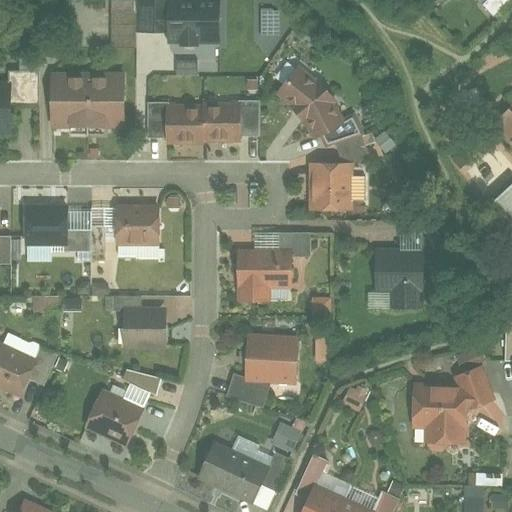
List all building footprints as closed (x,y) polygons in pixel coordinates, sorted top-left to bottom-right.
[(111,0),(111,48),(134,48),(134,28),(134,0),(111,0)] [(134,0),(134,28),(165,28),(165,0),(134,0)] [(217,0),(165,0),(165,28),(165,40),(217,40),(217,0)] [(508,0),(484,0),(481,3),(493,15),(508,0)] [(298,66),(277,91),(299,108),(313,135),(320,131),(341,120),(324,87),(298,66)] [(9,81),(9,105),(36,104),(36,69),(8,69),(9,81)] [(52,71),(52,126),(123,126),(123,71),(52,71)] [(0,133),(9,133),(9,105),(9,81),(0,81),(0,133)] [(238,99),(238,101),(238,135),(258,135),(258,99),(238,99)] [(166,136),(166,104),(166,101),(146,101),(147,137),(166,136)] [(202,104),(202,139),(238,138),(238,135),(238,101),(202,101),(202,104)] [(166,136),(166,141),(202,141),(202,139),(202,104),(166,104),(166,136)] [(511,147),(511,112),(508,108),(491,125),(511,147)] [(341,120),(320,131),(325,142),(357,131),(350,115),(341,120)] [(351,162),(309,162),(308,207),(351,208),(351,162)] [(24,205),(24,242),(63,242),(65,242),(65,230),(66,205),(24,205)] [(116,206),(116,243),(158,244),(159,206),(116,206)] [(89,225),(89,230),(89,250),(89,259),(103,259),(104,225),(89,225)] [(89,230),(65,230),(65,242),(63,242),(62,250),(89,250),(89,230)] [(278,232),(278,252),(289,252),(289,255),(309,255),(308,232),(278,232)] [(8,235),(0,235),(0,262),(8,262),(8,235)] [(422,248),(376,248),(376,289),(389,289),(389,303),(420,303),(419,289),(422,289),(422,248)] [(239,252),(239,297),(264,298),(264,285),(289,285),(289,255),(289,252),(278,252),(239,252)] [(57,312),(57,295),(33,294),(33,312),(57,312)] [(124,306),(139,306),(139,295),(112,295),(112,311),(124,311),(124,306)] [(310,315),(327,315),(326,295),(309,296),(310,315)] [(139,306),(124,306),(124,311),(125,345),(164,344),(163,306),(139,306)] [(246,334),(245,377),(271,378),(293,379),(295,336),(246,334)] [(0,342),(0,385),(18,394),(34,358),(0,342)] [(481,363),(453,373),(456,382),(466,382),(467,407),(493,398),(481,363)] [(161,377),(124,368),(121,378),(156,394),(161,377)] [(271,378),(245,377),(232,373),(226,393),(262,405),(271,378)] [(413,382),(413,425),(424,425),(424,441),(462,440),(462,425),(467,425),(467,407),(466,382),(456,382),(413,382)] [(347,383),(337,402),(356,411),(365,392),(347,383)] [(101,390),(84,427),(127,446),(143,409),(101,390)] [(276,421),(267,442),(290,451),(298,430),(276,421)] [(212,441),(196,476),(250,500),(258,482),(266,465),(212,441)] [(266,465),(258,482),(273,489),(288,457),(273,450),(266,465)] [(293,492),(307,498),(314,484),(325,458),(311,452),(293,492)] [(498,482),(497,472),(479,474),(480,484),(498,482)] [(307,498),(301,511),(371,511),(373,509),(314,484),(307,498)] [(373,509),(371,511),(391,511),(398,498),(381,490),(373,509)] [(51,511),(22,500),(16,511),(51,511)]
